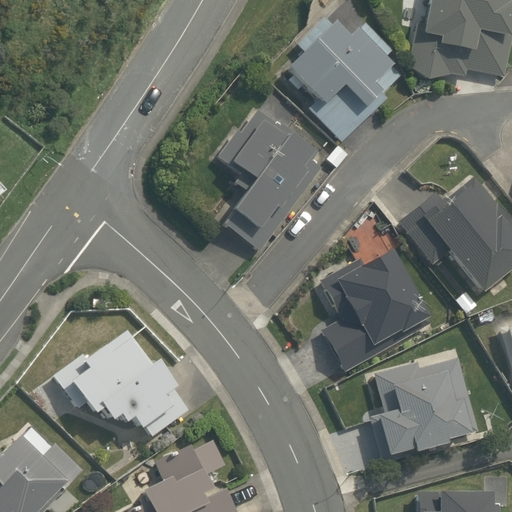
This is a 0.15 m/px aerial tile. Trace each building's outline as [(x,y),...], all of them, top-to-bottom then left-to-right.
[(412,23),(402,66),(422,81),(446,75),(461,79),(463,69),(499,77),(510,31),(506,30),(511,0),(426,0),(420,25),(412,23)] [(303,108),(338,143),(381,99),(376,95),(396,75),(380,59),(389,51),(362,24),(345,40),(321,16),(291,46),(299,53),(283,69),(312,98),(303,108)] [(218,225),(256,253),(317,168),(307,161),(315,151),(254,107),(236,132),(232,129),(213,155),(235,171),(228,180),(242,190),(218,225)] [(336,145),(323,159),(332,168),(345,153),(336,145)] [(511,227),(469,176),(438,202),(429,191),(392,222),(428,266),(440,256),(473,296),(479,291),(482,295),(511,269),(511,227)] [(335,319),(317,331),(340,372),(399,338),(396,333),(425,317),(405,282),(409,280),(396,257),(391,260),(384,249),(357,264),(355,257),(316,278),(335,319)] [(451,299),(462,313),(472,305),(461,291),(451,299)] [(90,298),(90,307),(106,306),(106,298),(90,298)] [(511,319),(492,325),(508,382),(511,380),(511,319)] [(48,375),(72,408),(79,404),(91,419),(99,414),(105,423),(114,418),(119,425),(128,420),(134,429),(138,427),(144,436),(182,409),(150,359),(145,363),(120,331),(82,357),(77,353),(48,375)] [(474,429),(452,356),(414,368),(412,362),(369,375),(380,410),(363,415),(377,461),(405,452),(406,455),(443,444),(442,441),(465,434),(464,432),(474,429)] [(38,459),(15,437),(0,452),(0,511),(40,511),(62,489),(61,488),(78,470),(51,445),(38,459)] [(229,511),(218,490),(215,492),(213,488),(208,491),(200,475),(220,465),(208,441),(186,452),(183,446),(148,463),(158,481),(135,493),(139,500),(115,511),(229,511)] [(490,511),(491,505),(485,505),(485,493),(434,492),(434,488),(410,487),(410,511),(402,511),(401,511),(490,511)]
